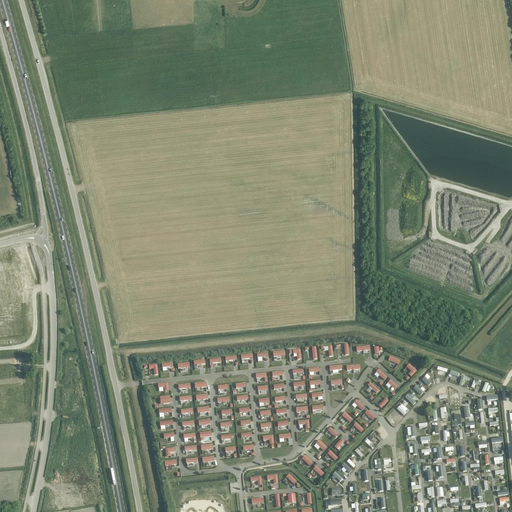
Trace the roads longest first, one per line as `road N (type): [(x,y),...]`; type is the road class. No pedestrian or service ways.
road 1 (unclassified): [(20,0),(141,511)]
road 2 (primary): [(2,0),(69,255),(121,511)]
road 3 (unclassified): [(46,248),(53,358),(33,511)]
road 4 (unclassified): [(42,239),(35,167),(0,31)]
road 5 (track): [(511,203),(437,186),(435,234),(474,243)]
